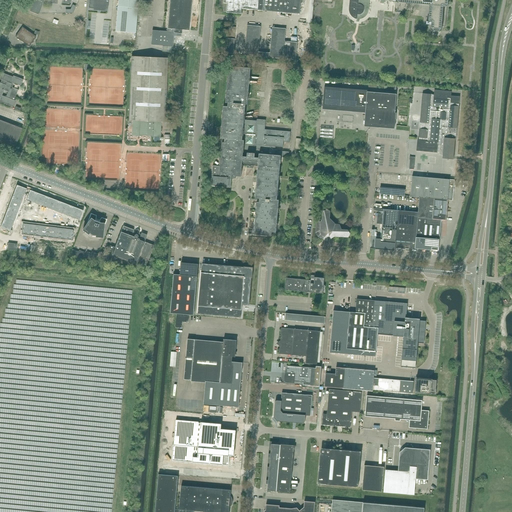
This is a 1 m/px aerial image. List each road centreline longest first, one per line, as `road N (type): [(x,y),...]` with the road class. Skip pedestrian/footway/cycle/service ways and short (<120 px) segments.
road 1 (unclassified): [(190,234),(209,0)]
road 2 (track): [(116,511),(138,291)]
road 3 (tertiary): [(190,234),(0,161)]
road 4 (unclassified): [(255,430),(270,254)]
road 5 (tertiary): [(490,187),(511,15)]
road 6 (tertiary): [(462,511),(474,363)]
road 7 (unclassified): [(389,440),(255,430)]
